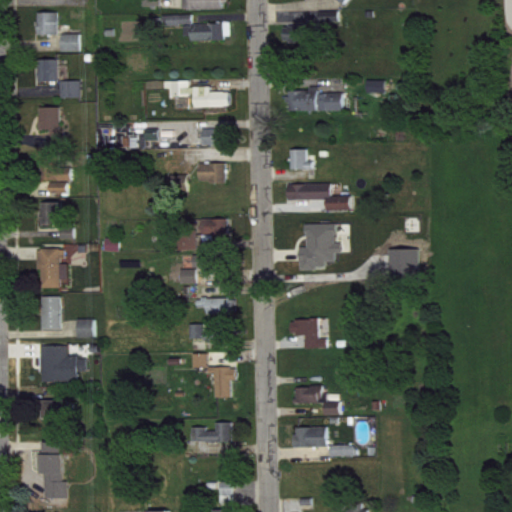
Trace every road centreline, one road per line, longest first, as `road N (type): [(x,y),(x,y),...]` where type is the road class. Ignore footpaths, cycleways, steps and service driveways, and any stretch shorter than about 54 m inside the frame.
road 1 (residential): [(260,0),(267,511)]
road 2 (residential): [(0,328),(2,511)]
